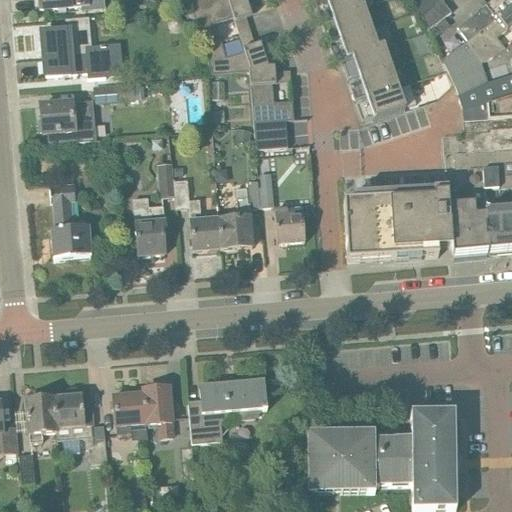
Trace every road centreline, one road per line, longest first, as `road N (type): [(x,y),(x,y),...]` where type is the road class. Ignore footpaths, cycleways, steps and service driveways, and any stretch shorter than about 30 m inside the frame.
road 1 (residential): [(18,331),(337,306)]
road 2 (unclassified): [(337,306),(320,82),(290,0)]
road 3 (residential): [(18,331),(0,142)]
road 4 (residential): [(337,306),(468,295)]
